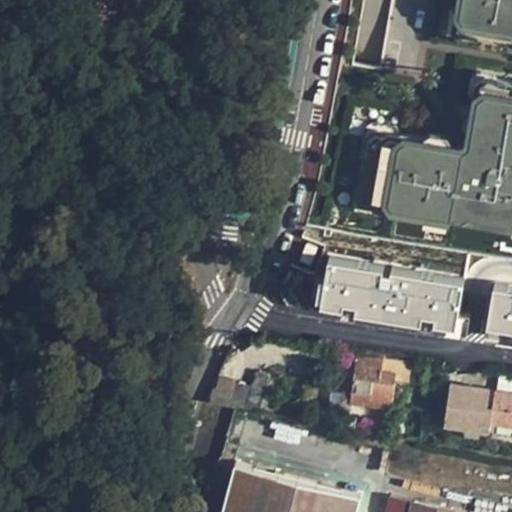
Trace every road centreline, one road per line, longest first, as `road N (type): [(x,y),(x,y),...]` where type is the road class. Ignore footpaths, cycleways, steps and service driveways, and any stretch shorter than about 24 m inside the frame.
road 1 (residential): [(244,308),(306,327),(511,354)]
road 2 (residential): [(328,0),(311,101),(267,236)]
road 3 (residential): [(107,0),(188,223)]
road 4 (residential): [(232,345),(189,511)]
road 5 (residential): [(188,223),(232,345)]
